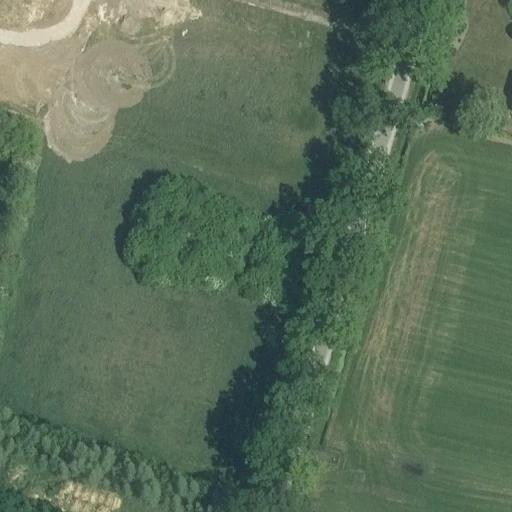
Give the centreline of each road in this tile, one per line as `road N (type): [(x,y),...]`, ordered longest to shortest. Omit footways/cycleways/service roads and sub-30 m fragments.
road 1 (unclassified): [(268,511),(405,41)]
road 2 (residential): [(405,41),(251,0)]
